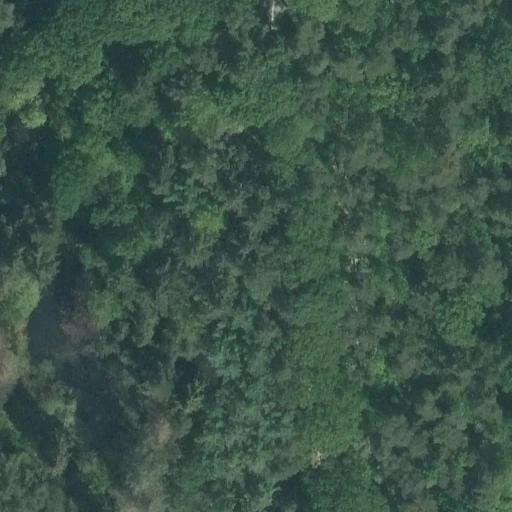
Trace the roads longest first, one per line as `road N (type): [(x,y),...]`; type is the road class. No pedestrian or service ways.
road 1 (unclassified): [(334,511),(271,53),(271,0)]
road 2 (track): [(256,220),(164,131),(149,0)]
